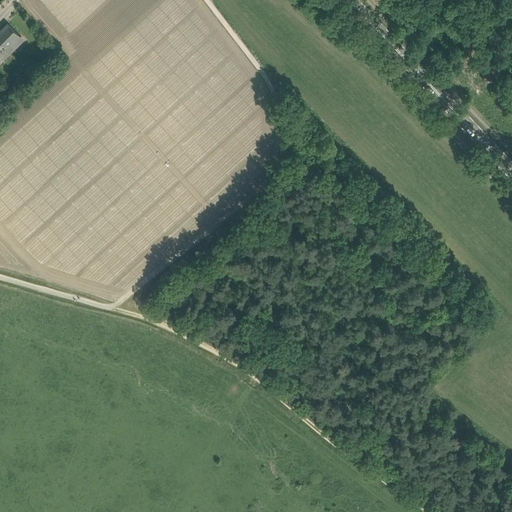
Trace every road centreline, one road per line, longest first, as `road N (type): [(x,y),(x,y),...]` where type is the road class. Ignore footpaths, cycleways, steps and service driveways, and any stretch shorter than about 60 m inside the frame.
road 1 (track): [(115,308),(201,341),(429,511)]
road 2 (primary): [(511,168),(350,0)]
